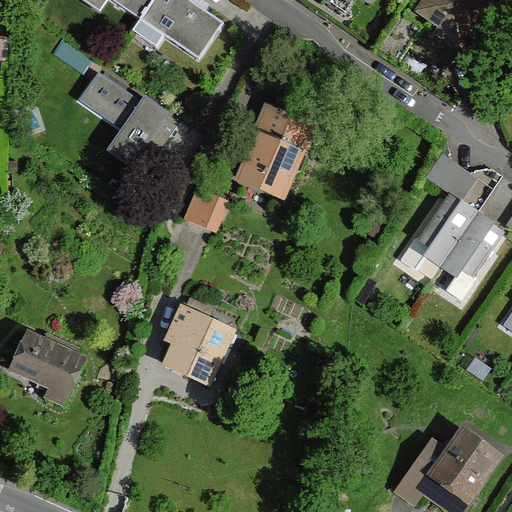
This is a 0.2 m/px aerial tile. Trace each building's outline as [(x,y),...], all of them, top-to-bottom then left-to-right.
[(113,0),(126,8),(131,0),(80,0),(101,15),(111,0),(113,0)] [(143,19),(156,0),(131,0),(126,8),(143,19)] [(156,0),(143,19),(142,21),(200,60),(225,24),(189,0),(156,0)] [(484,0),(431,0),(424,11),(442,25),(446,19),(465,32),(484,0)] [(446,19),(442,25),(438,32),(457,45),(465,32),(446,19)] [(171,116),(146,98),(142,103),(101,75),(82,102),(123,131),(108,152),(133,169),(143,155),(168,120),(171,116)] [(280,108),(269,135),(305,150),(312,153),(323,127),(280,108)] [(179,127),(168,120),(143,155),(154,162),(179,127)] [(305,150),(269,135),(260,130),(239,176),(284,196),(305,150)] [(468,194),(480,173),(444,154),(433,175),(468,194)] [(229,205),(199,192),(188,220),(217,232),(229,205)] [(434,249),(428,257),(443,267),(479,214),(464,204),(462,206),(452,199),(424,242),(434,249)] [(479,214),(443,267),(458,278),(464,269),(474,276),(503,234),(492,227),(494,225),(479,214)] [(418,272),(428,257),(434,249),(424,242),(419,238),(403,261),(418,272)] [(474,276),(464,269),(458,278),(448,292),(463,302),(478,279),(474,276)] [(165,363),(203,382),(230,328),(184,306),(176,322),(184,326),(165,363)] [(86,361),(30,334),(13,369),(52,387),(48,396),(66,404),(86,361)] [(435,441),(412,474),(430,487),(435,480),(450,490),(453,485),(470,496),(498,455),(465,433),(451,453),(435,441)]
